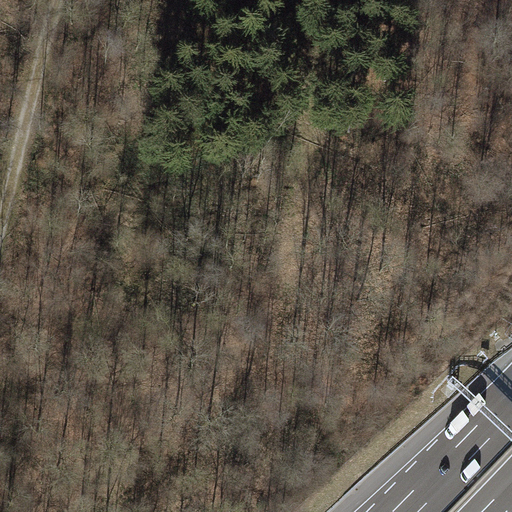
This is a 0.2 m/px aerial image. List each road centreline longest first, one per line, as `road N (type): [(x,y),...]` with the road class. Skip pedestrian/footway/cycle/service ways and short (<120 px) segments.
road 1 (track): [(270,0),(378,306),(373,336),(334,410)]
road 2 (track): [(0,229),(56,0)]
road 3 (motorway): [(511,401),(405,511)]
